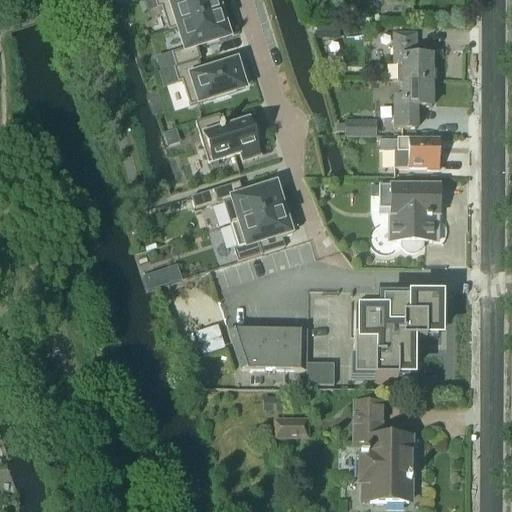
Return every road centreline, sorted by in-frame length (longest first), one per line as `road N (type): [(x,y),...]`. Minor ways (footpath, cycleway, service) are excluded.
road 1 (secondary): [(488,511),(490,0)]
road 2 (residential): [(294,161),(245,0)]
road 3 (residential): [(294,161),(336,276)]
